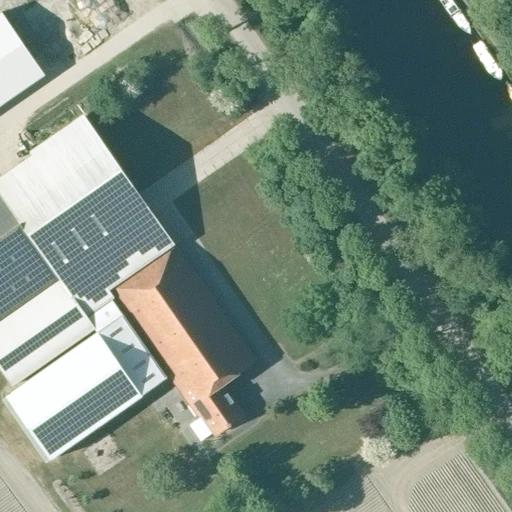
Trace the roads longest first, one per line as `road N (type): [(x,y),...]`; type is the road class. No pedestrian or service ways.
road 1 (unclassified): [(206,0),(511,440)]
road 2 (unknown): [(198,0),(0,140)]
